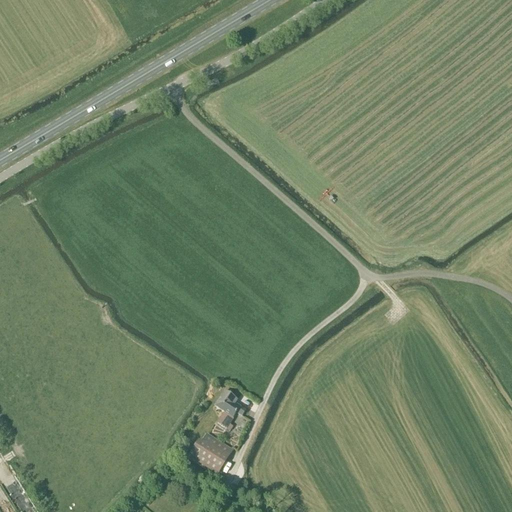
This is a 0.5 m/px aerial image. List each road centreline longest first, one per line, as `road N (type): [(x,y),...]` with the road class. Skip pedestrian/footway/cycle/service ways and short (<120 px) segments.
road 1 (unclassified): [(0,178),(236,56),(325,0)]
road 2 (primary): [(0,160),(271,0)]
